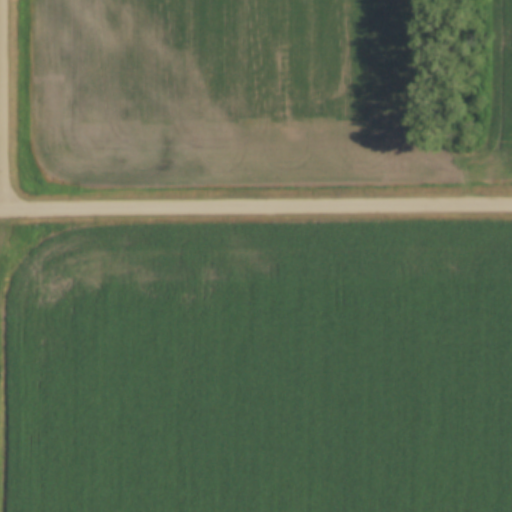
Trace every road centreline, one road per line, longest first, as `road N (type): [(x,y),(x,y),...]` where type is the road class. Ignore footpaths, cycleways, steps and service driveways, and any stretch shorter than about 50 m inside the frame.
road 1 (residential): [(511,209),(0,212)]
road 2 (residential): [(2,212),(3,0)]
